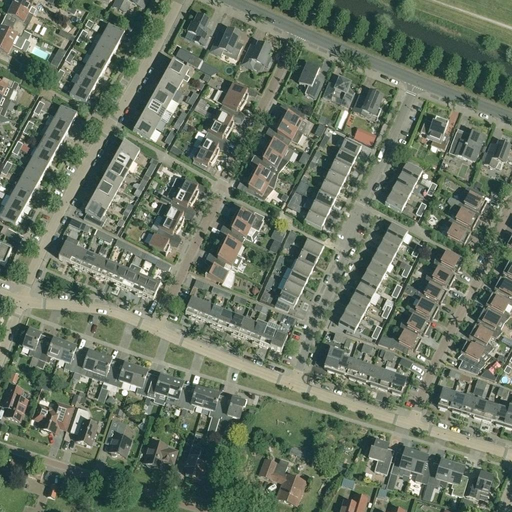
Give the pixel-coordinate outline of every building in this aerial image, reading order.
[(24,0),(15,0),(12,6),(32,16),(35,11),(40,0),(26,0),(26,1),(24,0)] [(117,0),(113,8),(125,14),(130,4),(141,9),(142,8),(143,9),(146,2),(145,2),(146,0),(145,0),(117,0)] [(7,16),(16,21),(13,27),(24,32),(28,26),(32,16),(12,6),(7,16)] [(67,6),(64,11),(74,16),(77,11),(71,8),(67,6)] [(211,33),(205,30),(209,22),(198,17),(194,25),(192,24),(187,33),(197,38),(194,43),(204,47),(211,33)] [(0,29),(0,40),(12,47),(21,51),(26,42),(28,43),(31,36),(24,32),(13,27),(10,33),(1,29),(0,29)] [(103,37),(119,45),(124,35),(109,27),(103,37)] [(72,37),(61,31),(58,36),(69,41),(72,43),(73,40),(75,37),(72,36),(72,37)] [(219,36),(216,42),(211,53),(221,58),(223,53),(237,59),(243,46),(237,44),(240,36),(238,35),(237,34),(236,32),(234,32),(232,31),(230,32),(228,31),(225,38),(219,36)] [(113,56),(119,45),(103,37),(98,47),(113,56)] [(0,40),(0,61),(8,65),(12,58),(7,56),(12,47),(0,40)] [(251,46),(247,55),(242,66),(252,71),(255,64),(262,67),(267,69),(271,60),(267,57),(270,50),(270,48),(265,46),(264,47),(258,45),(256,49),(251,46)] [(107,66),(113,56),(98,47),(92,57),(107,66)] [(66,53),(59,50),(55,58),(61,61),(66,53)] [(192,56),(187,65),(197,70),(202,62),(192,56)] [(102,76),(107,66),(92,57),(86,67),(102,76)] [(190,79),(185,76),(188,71),(173,63),(167,73),(182,81),(187,84),(190,79)] [(303,76),(299,85),(304,87),(304,92),(306,93),(305,96),(315,101),(321,86),(315,83),(315,81),(320,70),(315,68),(311,68),(307,66),(306,69),(302,69),(303,76)] [(96,86),(102,76),(86,67),(81,77),(96,86)] [(177,91),(182,81),(167,73),(161,83),(177,91)] [(91,96),(96,86),(81,77),(75,87),(91,96)] [(15,93),(19,86),(14,84),(3,78),(0,85),(0,84),(0,97),(3,98),(9,101),(13,92),(15,93)] [(329,85),(323,99),(348,110),(354,95),(347,92),(350,85),(339,80),(336,87),(329,85)] [(171,102),(177,91),(161,83),(156,93),(171,102)] [(227,96),(245,105),(246,104),(247,101),(247,99),(248,97),(245,96),(249,90),(240,85),(239,89),(233,86),(227,96)] [(85,106),(91,96),(75,87),(70,97),(85,106)] [(166,112),(171,102),(156,93),(150,103),(166,112)] [(245,105),(227,96),(220,93),(215,103),(228,110),(226,113),(234,118),(238,111),(240,113),(241,111),(242,109),(244,108),(245,105)] [(360,97),(353,113),(367,119),(372,117),(377,119),(381,111),(378,109),(382,98),(370,93),(367,100),(360,97)] [(9,101),(3,98),(0,97),(0,117),(4,119),(11,102),(9,101)] [(160,121),(166,112),(150,103),(145,113),(160,121)] [(204,111),(197,107),(194,112),(204,117),(206,112),(204,111)] [(55,118),(71,127),(76,117),(61,108),(55,118)] [(307,125),(302,122),(305,116),(291,108),(286,118),(284,116),(282,118),(281,120),(280,121),(279,123),(303,136),(307,125)] [(341,112),(334,128),(341,131),(348,115),(341,112)] [(155,131),(160,121),(145,113),(139,123),(155,131)] [(231,124),(234,118),(226,113),(224,116),(218,113),(213,124),(230,133),(231,131),(232,129),(233,127),(233,125),(231,124)] [(65,137),(71,127),(55,118),(50,128),(65,137)] [(430,148),(433,149),(444,153),(449,141),(442,139),(448,124),(436,120),(434,124),(425,121),(420,134),(427,137),(426,140),(432,142),(430,148)] [(149,142),(155,131),(139,123),(134,133),(149,142)] [(297,146),(303,136),(279,123),(278,125),(277,127),(276,129),(276,131),(278,132),(275,139),(289,146),(291,143),(297,146)] [(229,135),(230,133),(213,124),(207,134),(213,137),(211,140),(220,145),(223,138),(225,140),(227,139),(228,137),(229,135)] [(60,147),(65,137),(50,128),(44,138),(60,147)] [(371,147),(375,138),(358,130),(354,139),(371,147)] [(448,154),(455,156),(474,164),(484,139),(472,134),(470,139),(456,134),(448,154)] [(54,157),(60,147),(44,138),(39,149),(54,157)] [(271,145),(269,143),(268,146),(266,148),(265,151),(288,163),(294,153),(287,150),(289,146),(275,139),(271,145)] [(217,151),(220,145),(211,140),(210,144),(204,141),(202,144),(197,141),(193,148),(216,160),(217,159),(218,156),(218,154),(219,152),(217,151)] [(340,151),(356,159),(361,148),(345,141),(340,151)] [(500,171),(503,165),(504,163),(506,164),(509,156),(507,156),(510,148),(506,147),(507,145),(502,143),(502,145),(498,144),(497,148),(491,146),(487,155),(484,163),(484,166),(494,169),(500,171)] [(118,154),(133,163),(139,152),(124,144),(118,154)] [(215,162),(216,160),(193,148),(188,158),(193,161),(194,162),(192,165),(205,173),(209,166),(211,168),(212,166),(214,164),(215,162)] [(49,167),(54,157),(39,149),(33,159),(49,167)] [(288,163),(265,151),(263,153),(262,156),(261,159),(264,159),(260,166),(278,175),(279,174),(281,172),(285,167),(288,163)] [(351,169),(356,159),(340,151),(335,161),(351,169)] [(128,173),(133,163),(118,154),(113,164),(128,173)] [(43,177),(49,167),(33,159),(28,169),(43,177)] [(346,179),(351,169),(335,161),(330,172),(346,179)] [(122,182),(128,173),(113,164),(107,174),(122,182)] [(401,175),(417,183),(422,173),(407,165),(401,175)] [(278,176),(278,175),(260,166),(257,172),(255,171),(254,172),(252,174),(251,176),(250,178),(268,187),(269,184),(275,185),(277,180),(277,178),(278,176)] [(37,187),(43,177),(28,169),(22,179),(37,187)] [(341,190),(346,179),(330,172),(325,182),(341,190)] [(117,192),(122,182),(107,174),(101,184),(117,192)] [(411,193),(417,183),(401,175),(396,185),(411,193)] [(200,186),(191,181),(185,178),(183,182),(180,180),(176,182),(172,189),(195,201),(196,199),(197,197),(198,195),(198,193),(196,193),(200,186)] [(273,190),(268,187),(250,178),(249,180),(248,182),(247,184),(247,186),(249,187),(246,194),(264,203),(273,190)] [(32,197),(37,187),(22,179),(16,189),(32,197)] [(336,200),(341,190),(325,182),(320,192),(336,200)] [(111,202),(117,192),(101,184),(96,194),(111,202)] [(406,204),(411,193),(396,185),(390,195),(406,204)] [(464,207),(470,210),(481,216),(482,214),(488,209),(486,206),(487,205),(476,199),(479,194),(468,188),(462,194),(457,203),(459,204),(464,206),(464,207)] [(26,207),(32,197),(16,189),(11,199),(26,207)] [(194,204),(195,201),(172,189),(166,199),(169,201),(168,204),(171,206),(185,213),(188,207),(190,208),(192,207),(193,205),(194,204)] [(331,210),(336,200),(320,192),(315,202),(331,210)] [(106,212),(111,202),(96,194),(90,204),(106,212)] [(400,214),(406,204),(390,195),(385,206),(400,214)] [(21,217),(26,207),(11,199),(5,209),(21,217)] [(326,220),(331,210),(315,202),(310,213),(326,220)] [(103,218),(106,212),(90,204),(85,214),(86,215),(83,221),(101,229),(106,220),(103,218)] [(464,207),(464,206),(459,204),(453,210),(459,216),(456,222),(455,223),(462,226),(472,232),(473,230),(474,230),(480,225),(477,222),(478,221),(468,215),(470,210),(464,207)] [(171,206),(169,209),(162,206),(157,216),(163,220),(181,229),(182,227),(183,225),(183,223),(184,220),(181,220),(185,213),(171,206)] [(0,218),(15,227),(21,217),(5,209),(0,218)] [(251,229),(259,233),(264,223),(263,223),(264,219),(243,209),(241,212),(240,215),(238,213),(235,217),(234,219),(233,221),(251,229)] [(320,231),(326,220),(310,213),(305,223),(320,231)] [(180,231),(181,229),(163,220),(156,233),(170,241),(174,234),(176,236),(177,234),(179,232),(180,231)] [(455,223),(456,222),(451,220),(445,225),(451,231),(447,239),(463,247),(464,248),(465,246),(471,240),(469,238),(470,237),(459,231),(462,226),(455,223)] [(259,233),(251,229),(233,221),(232,223),(231,225),(230,229),(232,230),(229,236),(244,243),(246,239),(252,243),(258,234),(259,234),(259,233)] [(386,235),(402,244),(407,233),(392,225),(386,235)] [(104,242),(106,236),(101,233),(98,239),(100,240),(104,242)] [(167,247),(170,241),(156,233),(154,237),(149,235),(144,243),(149,246),(149,247),(166,256),(165,257),(166,258),(167,255),(168,253),(169,251),(170,248),(167,247)] [(290,233),(288,239),(294,241),(297,236),(290,233)] [(396,254),(402,244),(386,235),(381,245),(396,254)] [(106,236),(104,242),(109,244),(112,238),(106,236)] [(237,257),(244,243),(229,236),(226,243),(224,241),(223,243),(221,245),(220,247),(219,249),(237,257)] [(69,265),(76,249),(79,243),(68,238),(58,260),(69,265)] [(303,251),(319,259),(324,248),(308,240),(303,251)] [(124,252),(127,246),(122,243),(119,249),(124,252)] [(391,264),(396,254),(381,245),(375,256),(391,264)] [(127,246),(124,252),(130,255),(133,249),(127,246)] [(0,248),(0,247),(0,266),(4,268),(11,252),(0,248)] [(79,271),(86,254),(76,249),(69,265),(73,266),(72,268),(79,271)] [(236,259),(237,257),(219,249),(218,251),(217,253),(217,255),(216,257),(219,258),(215,264),(230,271),(232,268),(235,269),(237,269),(238,268),(240,266),(240,265),(240,263),(239,261),(236,259)] [(313,269),(319,259),(303,251),(298,261),(313,269)] [(144,262),(147,256),(142,253),(139,259),(144,262)] [(90,274),(97,258),(86,254),(79,271),(85,274),(86,272),(90,274)] [(438,270),(444,274),(447,269),(457,274),(458,273),(461,273),(463,265),(462,265),(463,263),(446,254),(442,261),(435,260),(433,268),(438,271),(438,270)] [(147,256),(144,262),(150,265),(153,259),(147,256)] [(386,274),(391,264),(375,256),(370,266),(386,274)] [(100,280),(107,263),(97,258),(90,274),(94,275),(93,277),(100,280)] [(308,279),(313,269),(298,261),(293,271),(308,279)] [(111,283),(118,267),(107,263),(100,280),(106,283),(107,281),(111,283)] [(235,274),(230,271),(215,264),(212,271),(210,269),(208,272),(206,275),(205,278),(206,277),(219,283),(223,285),(224,283),(232,285),(235,274)] [(511,286),(511,266),(508,264),(507,266),(506,266),(501,271),(503,274),(502,275),(511,280),(511,281),(510,286),(511,286)] [(380,284),(386,274),(370,266),(365,276),(380,284)] [(120,289),(128,272),(118,267),(111,283),(115,284),(114,287),(120,289)] [(455,279),(444,274),(438,270),(438,271),(434,277),(426,275),(424,284),(429,286),(436,289),(439,285),(449,290),(450,288),(453,289),(455,281),(454,281),(455,279)] [(303,289),(308,279),(293,271),(288,282),(303,289)] [(132,292),(139,276),(128,272),(120,289),(127,292),(128,290),(132,292)] [(141,298),(149,281),(139,276),(132,292),(136,293),(135,296),(141,298)] [(375,294),(380,284),(365,276),(359,286),(375,294)] [(511,286),(510,286),(500,280),(499,282),(498,281),(492,287),(495,290),(494,291),(504,297),(502,301),(508,305),(508,306),(511,307),(511,286)] [(149,281),(141,298),(148,301),(149,299),(153,301),(160,285),(149,281)] [(298,300),(303,289),(288,282),(283,292),(298,300)] [(370,304),(375,294),(359,286),(354,296),(370,304)] [(446,295),(436,289),(429,286),(426,293),(418,291),(416,300),(421,302),(428,305),(430,300),(441,306),(441,304),(445,305),(446,297),(445,297),(446,295)] [(293,310),(298,300),(283,292),(274,309),(287,314),(290,309),(293,310)] [(364,315),(370,304),(354,296),(349,306),(364,315)] [(508,305),(502,301),(491,296),(490,298),(490,297),(484,303),(486,305),(485,307),(496,313),(493,317),(500,321),(499,321),(504,324),(510,318),(504,312),(508,306),(508,305)] [(195,322),(202,304),(191,299),(185,315),(189,317),(188,319),(195,322)] [(438,311),(428,305),(421,302),(417,309),(409,307),(407,316),(412,318),(413,318),(419,321),(422,316),(432,322),(433,320),(436,321),(438,313),(437,313),(438,311)] [(206,324),(213,308),(202,304),(195,322),(202,324),(203,322),(206,324)] [(359,325),(364,315),(349,306),(343,317),(359,325)] [(216,330),(223,312),(213,308),(206,324),(210,325),(209,327),(216,330)] [(228,332),(234,316),(223,312),(216,330),(223,333),(224,331),(228,332)] [(500,321),(493,317),(483,312),(482,314),(481,313),(476,319),(478,321),(477,323),(487,328),(485,333),(491,337),(496,340),(502,334),(496,328),(499,321),(500,321)] [(237,339),(245,321),(234,316),(228,332),(231,334),(230,336),(237,339)] [(353,335),(359,325),(343,317),(338,327),(353,335)] [(430,327),(419,321),(413,318),(412,318),(409,325),(401,323),(399,332),(404,334),(411,337),(413,332),(424,338),(425,336),(428,337),(429,329),(430,327)] [(258,347),(266,329),(267,324),(257,320),(255,325),(249,341),(253,342),(252,344),(258,347)] [(249,341),(255,325),(245,321),(237,339),(244,341),(245,339),(249,341)] [(491,337),(485,333),(474,328),(474,330),(473,329),(467,335),(469,337),(469,339),(479,344),(476,349),(483,353),(487,356),(494,350),(488,344),(491,337)] [(37,334),(38,332),(28,329),(25,336),(27,337),(23,348),(29,351),(30,352),(28,357),(39,361),(42,350),(36,348),(41,336),(37,334)] [(270,349),(276,333),(266,329),(258,347),(265,350),(266,347),(270,349)] [(276,333),(270,349),(281,353),(287,338),(276,333)] [(421,343),(411,337),(404,334),(400,341),(392,339),(392,340),(381,338),(378,346),(392,351),(393,349),(402,354),(405,348),(415,354),(416,352),(419,353),(421,345),(420,344),(421,343)] [(346,339),(335,335),(333,342),(344,346),(346,339)] [(49,353),(42,350),(39,361),(45,363),(49,365),(51,360),(52,359),(58,362),(65,343),(58,340),(57,342),(53,340),(49,353)] [(76,349),(72,347),(73,345),(65,343),(58,362),(65,364),(65,366),(64,370),(74,374),(78,363),(72,361),(76,349)] [(483,353),(476,349),(466,344),(465,346),(464,345),(459,351),(461,353),(460,355),(468,359),(465,364),(462,362),(458,370),(477,377),(479,372),(485,365),(479,360),(483,353)] [(340,359),(341,359),(342,355),(330,352),(324,370),(327,371),(327,373),(335,375),(340,359)] [(78,363),(74,374),(92,380),(101,355),(93,353),(93,354),(89,353),(84,365),(78,363)] [(112,361),(108,360),(109,358),(101,355),(92,380),(110,386),(114,376),(108,373),(112,361)] [(351,362),(341,359),(340,359),(335,375),(343,378),(343,376),(346,377),(351,362)] [(412,365),(402,359),(399,365),(409,371),(412,365)] [(356,382),(362,366),(351,362),(346,377),(349,378),(349,380),(356,382)] [(130,387),(136,367),(129,365),(128,367),(124,365),(120,378),(114,376),(110,386),(121,390),(122,385),(124,385),(130,387)] [(368,384),(373,370),(362,366),(356,382),(364,385),(365,384),(368,384)] [(148,373),(144,372),(144,370),(136,367),(130,387),(136,389),(137,390),(136,395),(146,398),(150,388),(143,385),(148,373)] [(378,390),(384,373),(373,370),(368,384),(371,385),(370,387),(378,390)] [(460,375),(450,371),(448,378),(458,381),(460,375)] [(495,380),(486,372),(480,378),(494,382),(495,380)] [(15,385),(18,376),(10,373),(7,382),(15,385)] [(389,392),(394,377),(384,373),(378,390),(386,392),(387,391),(389,392)] [(166,399),(172,379),(165,377),(164,379),(160,377),(156,390),(150,388),(146,398),(157,402),(158,397),(160,397),(166,399)] [(394,377),(389,392),(392,393),(392,394),(400,397),(405,381),(394,377)] [(183,385),(180,384),(180,382),(172,379),(166,399),(172,401),(173,402),(172,407),(182,410),(186,399),(180,397),(183,385)] [(11,387),(7,399),(3,409),(9,411),(6,419),(20,424),(27,403),(19,400),(22,391),(11,387)] [(202,410),(208,390),(201,388),(200,390),(196,389),(192,401),(186,399),(182,410),(193,413),(194,409),(196,408),(202,410)] [(220,396),(216,395),(216,393),(208,390),(202,410),(209,412),(210,413),(208,418),(212,419),(206,438),(213,440),(216,432),(219,421),(222,410),(216,408),(220,396)] [(449,410),(454,396),(443,392),(438,409),(446,411),(447,410),(449,410)] [(465,399),(459,397),(460,393),(455,392),(454,396),(449,410),(452,411),(452,413),(460,415),(465,399)] [(114,402),(110,399),(106,403),(110,407),(114,402)] [(232,400),(228,412),(222,410),(219,421),(216,432),(213,440),(219,442),(229,424),(231,420),(232,419),(239,421),(242,409),(244,409),(247,402),(237,399),(236,401),(232,400)] [(471,417),(476,402),(465,399),(460,415),(468,418),(468,416),(471,417)] [(509,412),(503,429),(511,431),(511,429),(511,401),(510,409),(509,408),(508,412),(509,412)] [(482,422),(487,405),(476,402),(471,417),(474,418),(474,420),(482,422)] [(54,412),(47,410),(39,408),(35,421),(42,423),(39,431),(41,431),(41,432),(41,433),(41,434),(42,434),(43,435),(44,435),(45,435),(45,434),(46,434),(47,433),(56,436),(58,428),(64,431),(71,410),(56,405),(54,412)] [(493,424),(498,409),(487,405),(482,422),(490,424),(490,423),(493,424)] [(509,412),(508,412),(498,409),(493,424),(496,424),(495,426),(503,429),(509,412)] [(87,424),(89,418),(89,417),(88,413),(78,410),(72,430),(78,432),(79,434),(76,443),(91,448),(93,442),(95,442),(97,435),(95,435),(97,428),(87,424)] [(123,418),(125,413),(116,410),(114,416),(123,419),(123,418)] [(117,433),(119,427),(119,425),(112,422),(107,436),(114,439),(109,454),(110,454),(111,456),(112,457),(113,458),(114,458),(116,457),(117,457),(125,459),(131,442),(122,439),(123,435),(117,433)] [(194,441),(203,444),(205,438),(195,435),(194,441)] [(149,452),(145,465),(146,466),(147,468),(149,469),(150,470),(152,469),(154,468),(160,470),(162,462),(173,466),(177,453),(166,449),(167,448),(150,443),(147,451),(149,452)] [(373,451),(371,451),(368,459),(377,462),(374,473),(386,477),(391,461),(385,459),(388,447),(376,443),(373,451)] [(201,450),(191,447),(186,464),(184,464),(183,468),(187,470),(185,477),(195,480),(196,477),(207,480),(211,468),(204,466),(206,462),(198,460),(201,450)] [(307,455),(299,452),(297,457),(305,461),(307,455)] [(397,477),(402,479),(401,481),(408,483),(411,473),(416,455),(405,452),(400,466),(394,464),(389,479),(396,481),(397,477)] [(426,486),(427,486),(430,475),(423,473),(428,458),(416,455),(411,473),(417,475),(415,483),(426,486)] [(271,481),(282,486),(277,500),(296,508),(305,483),(286,476),(285,477),(283,477),(288,464),(280,461),(278,466),(265,461),(259,477),(271,481)] [(447,484),(453,464),(446,462),(445,464),(441,462),(438,470),(436,469),(434,474),(430,473),(430,475),(427,486),(437,489),(440,486),(444,489),(445,490),(447,484)] [(453,464),(447,484),(452,486),(451,490),(453,491),(451,496),(462,499),(466,487),(459,485),(464,469),(460,468),(460,466),(453,464)] [(25,467),(24,472),(29,474),(28,477),(40,481),(43,473),(25,467)] [(471,480),(468,488),(465,498),(478,501),(479,497),(489,500),(490,495),(488,495),(493,478),(491,478),(491,476),(487,475),(485,476),(480,474),(478,482),(471,480)] [(58,489),(51,487),(48,498),(54,500),(58,489)] [(363,511),(367,500),(355,496),(352,505),(344,502),(340,511),(363,511)]
